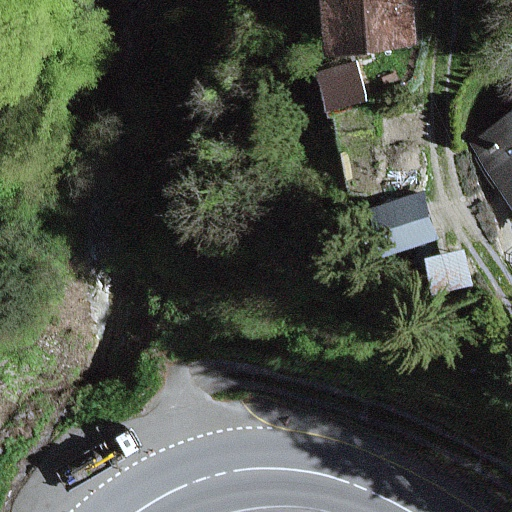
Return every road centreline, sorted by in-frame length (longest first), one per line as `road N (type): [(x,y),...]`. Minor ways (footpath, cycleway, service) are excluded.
road 1 (unclassified): [(511,478),(359,402),(273,377),(231,374),(192,393),(184,409),(178,442),(193,480)]
road 2 (unclassified): [(440,0),(452,189),(511,294)]
road 3 (secondary): [(193,480),(296,470),(355,483),(413,511)]
